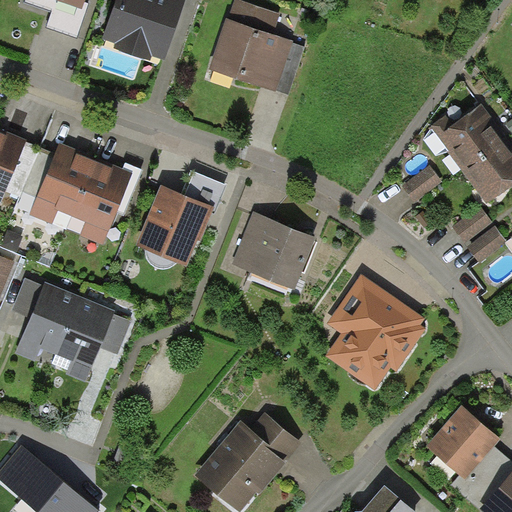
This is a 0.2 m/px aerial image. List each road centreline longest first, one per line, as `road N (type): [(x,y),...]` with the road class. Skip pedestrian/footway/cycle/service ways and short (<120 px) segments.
road 1 (residential): [(489,349),(414,254),(353,207),(277,167),(0,72)]
road 2 (residential): [(316,511),(397,422),(489,349)]
